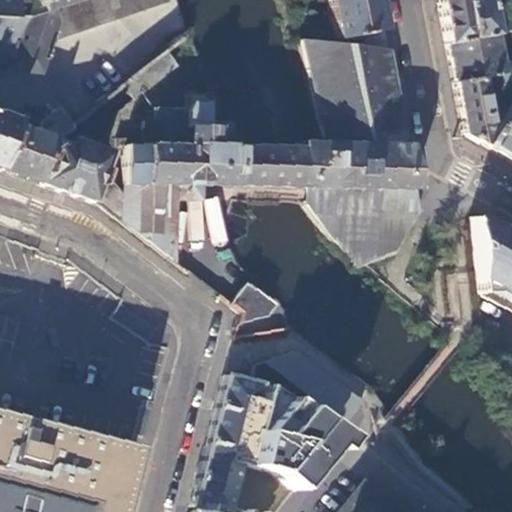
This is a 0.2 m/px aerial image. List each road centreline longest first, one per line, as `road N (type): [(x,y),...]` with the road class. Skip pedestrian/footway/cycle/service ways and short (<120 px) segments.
road 1 (residential): [(0,202),(85,232),(199,327),(158,511)]
road 2 (residential): [(412,0),(445,168),(511,202)]
